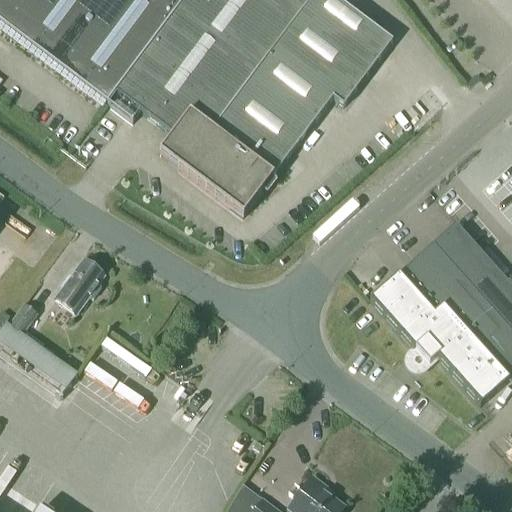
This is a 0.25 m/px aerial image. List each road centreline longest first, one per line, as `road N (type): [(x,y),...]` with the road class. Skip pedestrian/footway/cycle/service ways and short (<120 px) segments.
road 1 (unclassified): [(271,333),(314,273),(511,96)]
road 2 (unclassified): [(271,333),(0,157)]
road 3 (unclassified): [(506,511),(271,333)]
